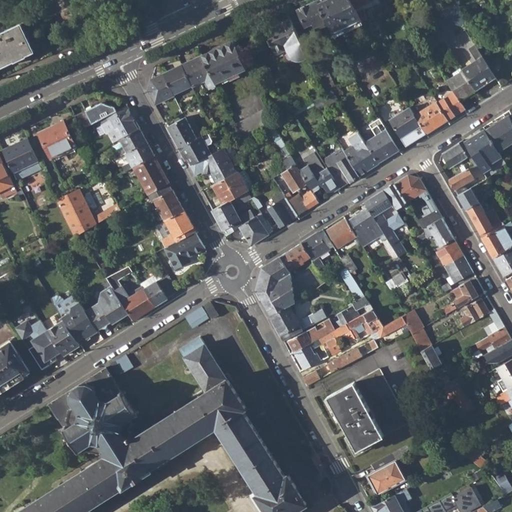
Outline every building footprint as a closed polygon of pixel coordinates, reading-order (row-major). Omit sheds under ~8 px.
[(316,26),(328,20),(317,0),(315,0),(299,8),(307,25),(314,21),(316,26)] [(317,0),(328,20),(334,34),(363,19),(354,0),(317,0)] [(354,0),(363,19),(369,17),(365,8),(372,4),(370,0),(354,0)] [(443,7),(454,30),(469,23),(458,0),(443,7)] [(279,59),(290,66),(292,60),(301,59),(309,56),(288,13),(268,23),(271,27),(265,30),(279,59)] [(0,34),(0,67),(33,52),(21,24),(0,34)] [(418,40),(421,47),(425,45),(444,36),(440,29),(418,40)] [(428,50),(447,41),(444,36),(425,45),(428,50)] [(214,77),(216,83),(248,68),(234,39),(202,54),(214,77)] [(477,60),(464,68),(465,69),(477,89),(478,90),(496,77),(475,44),(469,48),(477,60)] [(214,77),(202,54),(182,64),(192,86),(193,88),(196,94),(205,90),(202,83),(204,82),(208,90),(218,86),(216,83),(214,77)] [(164,73),(174,95),(192,86),(182,64),(164,73)] [(333,91),(337,88),(326,66),(316,71),(327,93),(333,91)] [(448,80),(455,91),(460,100),(477,89),(465,69),(463,70),(461,67),(453,72),(456,75),(448,80)] [(147,91),(155,105),(174,96),(174,95),(164,73),(152,79),(147,91)] [(337,97),(343,93),(340,87),(337,88),(333,91),(337,97)] [(333,91),(327,93),(323,95),(328,104),(338,99),(337,97),(333,91)] [(455,91),(438,102),(449,119),(466,108),(460,100),(455,91)] [(314,100),(319,109),(328,104),(323,95),(314,100)] [(437,100),(416,114),(422,124),(428,133),(449,119),(438,102),(437,100)] [(85,110),(91,124),(107,115),(117,110),(114,106),(101,102),(85,110)] [(390,119),(402,137),(407,145),(428,133),(422,124),(416,114),(411,106),(390,119)] [(133,119),(128,109),(126,110),(124,107),(117,110),(107,115),(109,119),(112,118),(116,127),(109,131),(114,142),(121,138),(122,137),(140,126),(135,117),(133,119)] [(236,124),(242,138),(268,124),(273,122),(267,108),(236,124)] [(75,115),(82,129),(91,124),(85,110),(75,115)] [(486,130),(499,150),(511,141),(511,123),(511,122),(511,114),(511,113),(486,130)] [(179,149),(198,139),(186,117),(167,128),(179,149)] [(371,151),(379,163),(398,152),(400,150),(380,118),(373,122),(372,124),(371,127),(375,134),(365,141),(367,145),(368,146),(371,151)] [(40,132),(52,157),(77,146),(64,120),(40,132)] [(268,124),(281,148),(287,145),(273,122),(268,124)] [(118,151),(120,156),(127,152),(147,141),(140,126),(122,137),(121,138),(126,147),(118,151)] [(465,143),(484,173),(493,168),(491,165),(504,157),(499,150),(486,130),(465,143)] [(348,156),(360,175),(379,163),(371,151),(368,146),(367,145),(365,141),(359,132),(349,138),(354,146),(345,151),(347,154),(348,156)] [(188,166),(212,154),(207,146),(212,144),(213,141),(209,133),(198,139),(179,149),(188,166)] [(3,149),(14,172),(39,160),(28,137),(3,149)] [(134,166),(155,155),(147,141),(127,152),(132,161),(122,166),(125,171),(134,166)] [(443,154),(451,166),(468,155),(460,143),(443,154)] [(209,173),(215,183),(223,179),(236,172),(223,148),(212,154),(188,166),(194,176),(203,171),(209,173)] [(335,155),(340,161),(348,156),(347,154),(345,151),(344,149),(335,155)] [(300,169),(307,181),(313,190),(313,191),(324,185),(328,183),(333,192),(341,188),(338,182),(329,168),(318,151),(305,158),(309,164),(300,169)] [(0,190),(14,184),(0,153),(0,190)] [(134,166),(149,193),(169,181),(155,155),(134,166)] [(340,161),(339,162),(351,181),(360,175),(348,156),(340,161)] [(339,162),(329,168),(338,182),(341,188),(351,181),(339,162)] [(283,172),(295,190),(307,181),(300,169),(296,163),(283,172)] [(449,179),(455,189),(474,177),(468,168),(449,179)] [(215,183),(214,184),(225,203),(249,190),(250,190),(239,171),(236,172),(223,179),(215,183)] [(395,183),(406,201),(420,192),(422,196),(428,192),(419,176),(409,174),(395,183)] [(156,201),(167,220),(185,210),(169,181),(149,193),(153,202),(156,201)] [(333,192),(328,183),(324,185),(330,195),(333,192)] [(394,204),(396,208),(406,201),(395,183),(385,190),(393,204),(394,204)] [(477,204),(480,202),(471,187),(458,195),(466,210),(477,204)] [(58,199),(76,236),(80,234),(103,220),(100,215),(94,218),(90,208),(94,206),(95,202),(90,192),(83,195),(80,189),(58,199)] [(241,226),(244,225),(235,209),(254,198),(249,190),(225,203),(213,210),(227,236),(241,226)] [(313,190),(301,197),(309,208),(320,201),(313,191),(313,190)] [(385,190),(367,201),(370,207),(375,215),(386,233),(399,255),(406,251),(393,230),(405,223),(399,213),(387,220),(383,213),(384,210),(394,204),(393,204),(385,190)] [(289,200),(298,215),(309,208),(301,197),(299,193),(289,200)] [(417,219),(422,228),(442,216),(430,196),(428,197),(426,201),(429,205),(423,208),(421,211),(424,215),(417,219)] [(270,207),(282,225),(298,215),(289,200),(287,197),(270,207)] [(119,204),(106,211),(109,217),(121,209),(119,204)] [(495,211),(485,217),(479,206),(477,204),(466,210),(468,212),(480,234),(501,221),(495,211)] [(505,205),(495,211),(501,221),(503,221),(511,216),(505,205)] [(367,244),(386,233),(375,215),(370,207),(351,218),(367,244)] [(164,239),(168,247),(196,231),(185,210),(167,220),(174,234),(164,239)] [(244,225),(241,226),(252,244),(269,233),(261,221),(258,215),(244,225)] [(430,227),(440,245),(454,237),(442,216),(422,228),(424,231),(430,227)] [(327,230),(338,248),(357,236),(345,218),(327,230)] [(266,219),(261,221),(269,233),(273,231),(266,219)] [(511,237),(503,221),(501,221),(480,234),(493,256),(511,245),(511,237)] [(310,256),(318,269),(323,266),(318,257),(334,247),(323,229),(301,242),(310,256)] [(165,248),(176,270),(191,262),(189,257),(205,248),(196,231),(168,247),(165,248)] [(434,249),(444,266),(445,265),(464,254),(454,237),(440,245),(434,249)] [(281,255),(290,269),(310,256),(301,242),(281,255)] [(511,268),(511,245),(493,256),(503,274),(511,268)] [(464,254),(445,265),(447,269),(455,282),(473,271),(464,254)] [(263,266),(257,291),(270,314),(289,303),(294,300),(292,273),(290,269),(281,255),(263,266)] [(418,285),(447,269),(445,265),(444,266),(434,271),(417,281),(418,285)] [(340,273),(357,300),(365,295),(348,269),(340,273)] [(158,281),(144,289),(148,295),(161,287),(158,281)] [(171,281),(161,287),(168,297),(178,291),(171,281)] [(451,302),(454,309),(457,307),(472,299),(463,283),(449,291),(454,300),(451,302)] [(98,301),(86,309),(97,327),(98,329),(110,320),(112,322),(129,312),(121,299),(111,284),(100,291),(98,301)] [(144,289),(142,285),(121,299),(129,312),(133,319),(155,306),(148,295),(144,289)] [(161,287),(148,295),(155,306),(168,297),(161,287)] [(57,294),(52,297),(63,316),(71,311),(71,305),(80,300),(75,292),(64,299),(63,296),(57,294)] [(337,313),(344,324),(348,322),(363,313),(373,308),(365,295),(357,300),(353,302),(354,304),(337,313)] [(477,297),(462,306),(465,311),(462,313),(464,317),(458,321),(462,328),(485,314),(486,313),(479,301),(477,297)] [(65,319),(80,343),(91,335),(88,331),(90,329),(91,331),(97,327),(86,309),(80,300),(71,305),(71,311),(63,316),(65,319)] [(204,304),(213,317),(219,313),(210,300),(204,304)] [(298,319),(289,303),(270,314),(283,340),(303,329),(298,319)] [(203,305),(172,325),(177,333),(208,313),(203,305)] [(323,308),(298,319),(303,329),(328,315),(323,308)] [(363,313),(373,331),(378,329),(382,334),(392,329),(389,323),(384,326),(373,308),(363,313)] [(489,312),(499,330),(505,327),(495,309),(490,312),(489,312)] [(415,321),(410,312),(406,314),(403,315),(407,323),(413,333),(416,332),(411,323),(415,321)] [(363,313),(348,322),(351,328),(362,322),(368,334),(373,331),(363,313)] [(403,315),(389,323),(392,329),(393,331),(407,323),(403,315)] [(289,339),(295,351),(311,342),(321,336),(332,330),(336,328),(330,317),(324,320),(326,325),(316,330),(313,326),(289,339)] [(29,348),(42,368),(57,359),(55,354),(61,350),(48,329),(41,319),(32,325),(28,319),(16,327),(23,338),(30,334),(36,344),(29,348)] [(65,319),(48,329),(61,350),(64,355),(81,344),(80,343),(65,319)] [(420,330),(415,321),(411,323),(416,332),(419,330),(420,330)] [(351,328),(348,322),(344,324),(336,328),(332,330),(336,336),(346,331),(352,343),(358,340),(351,328)] [(480,341),(485,350),(494,344),(496,349),(511,339),(511,338),(505,327),(499,330),(480,341)] [(336,336),(332,330),(321,336),(325,343),(329,340),(336,352),(342,348),(336,336)] [(428,347),(419,330),(416,332),(413,333),(423,350),(428,347)] [(208,391),(133,439),(108,455),(17,511),(82,511),(123,486),(124,487),(152,470),(151,468),(217,426),(259,493),(257,494),(268,511),(293,511),(307,503),(289,473),(286,475),(245,409),(248,406),(200,336),(180,350),(208,391)] [(0,344),(0,388),(30,369),(9,338),(0,344)] [(480,358),(483,364),(489,361),(490,362),(507,352),(508,354),(511,352),(511,339),(496,349),(487,354),(480,358)] [(305,369),(321,360),(311,342),(295,351),(305,369)] [(423,350),(433,368),(443,363),(433,344),(428,347),(423,350)] [(485,350),(487,354),(496,349),(494,344),(485,350)] [(358,346),(331,361),(336,369),(363,355),(358,346)] [(116,360),(124,373),(134,366),(126,354),(116,360)] [(463,376),(469,372),(465,366),(454,373),(457,378),(462,375),(463,376)] [(499,382),(504,391),(511,386),(511,366),(500,373),(504,380),(499,382)] [(106,451),(108,455),(133,439),(131,436),(129,436),(130,434),(132,434),(133,431),(131,431),(131,427),(134,428),(135,424),(132,424),(133,421),(131,419),(135,416),(137,419),(139,417),(138,415),(140,413),(138,410),(136,412),(125,394),(127,392),(125,390),(123,392),(121,389),(120,390),(115,381),(116,381),(106,367),(49,403),(59,417),(60,416),(66,425),(64,426),(65,428),(64,429),(65,431),(67,430),(79,448),(77,449),(79,452),(80,451),(82,453),(85,451),(84,449),(87,447),(89,449),(91,449),(91,451),(94,452),(94,450),(100,450),(99,453),(102,453),(102,451),(106,451)] [(328,397),(359,452),(410,423),(379,368),(328,397)] [(440,381),(448,394),(453,391),(455,389),(460,386),(461,386),(457,379),(452,382),(449,376),(440,381)] [(455,389),(453,391),(459,401),(462,406),(469,402),(460,386),(455,389)] [(511,386),(504,391),(498,395),(502,404),(511,398),(511,386)] [(453,404),(459,401),(453,391),(448,394),(453,404)] [(369,476),(378,494),(407,478),(397,460),(403,456),(404,458),(415,451),(411,444),(373,465),(377,471),(369,476)] [(447,449),(459,459),(468,454),(462,450),(455,444),(447,449)] [(468,454),(474,460),(481,456),(469,446),(462,450),(468,454)] [(317,455),(308,459),(318,479),(327,474),(317,455)] [(474,460),(484,468),(489,462),(481,456),(474,460)] [(496,478),(506,493),(507,492),(511,489),(511,486),(505,473),(496,478)] [(443,511),(458,504),(462,511),(465,511),(482,503),(472,486),(454,496),(452,492),(415,511),(443,511)] [(483,505),(488,511),(491,511),(511,501),(507,492),(506,493),(483,505)] [(378,511),(380,511),(405,511),(395,493),(372,505),(376,511),(378,511)]
